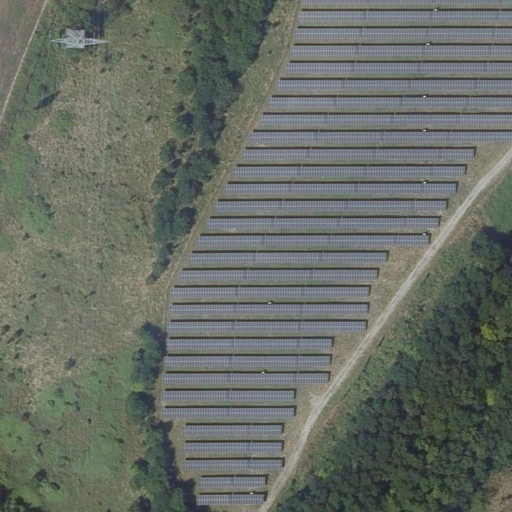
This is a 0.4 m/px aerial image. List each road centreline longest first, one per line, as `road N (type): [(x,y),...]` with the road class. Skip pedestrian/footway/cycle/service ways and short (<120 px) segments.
road 1 (track): [(244,0),(203,71),(126,158),(26,375),(17,426),(23,466),(54,511)]
road 2 (track): [(511,249),(484,285),(368,511)]
